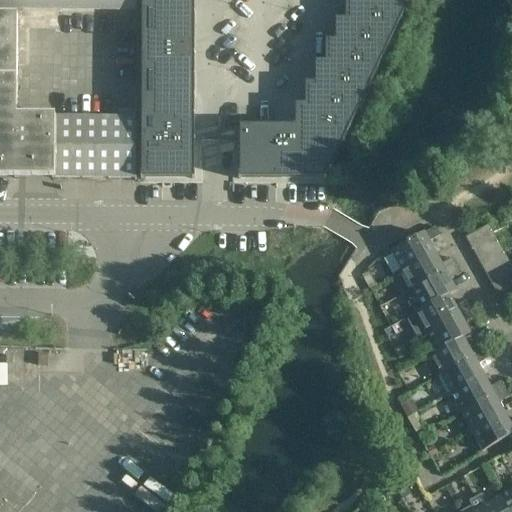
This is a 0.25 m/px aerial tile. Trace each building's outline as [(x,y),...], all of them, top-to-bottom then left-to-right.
[(0,0),(0,11),(137,12),(137,0),(0,0)] [(141,0),(141,12),(141,175),(140,175),(140,180),(143,180),(143,175),(191,175),(191,180),(194,180),(194,175),(193,0),(141,0)] [(326,179),(410,0),(344,0),(345,21),(334,21),(335,42),(325,42),(325,63),(315,63),(315,84),(305,84),(305,105),(295,105),(295,127),(239,127),(239,141),(239,175),(238,175),(238,181),(240,181),(241,181),(241,176),(323,176),(323,181),(326,181),(326,179)] [(0,179),(16,179),(16,120),(18,16),(0,16),(0,179)] [(56,121),(56,179),(136,179),(136,118),(56,118),(56,121)] [(34,120),(16,120),(16,179),(34,179),(56,179),(56,121),(34,120)] [(469,245),(472,251),(495,238),(493,234),(488,226),(465,239),(469,245)] [(391,252),(390,253),(400,271),(396,273),(397,276),(434,255),(428,244),(440,238),(434,228),(391,252)] [(475,257),(478,262),(501,249),(495,238),(472,251),(475,257)] [(481,268),(484,274),(508,261),(501,249),(478,262),(481,268)] [(404,274),(413,291),(456,267),(452,260),(440,266),(434,255),(397,276),(398,278),(404,274)] [(488,279),(491,285),(511,273),(511,268),(509,263),(508,261),(484,274),(488,279)] [(416,311),(417,313),(423,310),(424,311),(448,297),(455,293),(449,281),(460,275),(456,267),(413,291),(422,308),(416,311)] [(377,286),(368,270),(362,276),(370,290),(377,286)] [(494,291),(497,296),(511,287),(511,273),(491,285),(494,291)] [(500,302),(503,307),(511,302),(511,287),(497,296),(500,302)] [(418,338),(426,334),(470,310),(466,302),(455,308),(448,297),(424,311),(423,310),(417,313),(407,318),(418,338)] [(430,354),(431,356),(437,353),(437,354),(462,340),(470,336),(463,324),(474,318),(470,310),(426,334),(436,351),(430,354)] [(431,360),(440,377),(484,353),(480,346),(469,352),(462,340),(437,354),(437,353),(431,356),(424,359),(426,363),(431,360)] [(444,396),(445,398),(483,378),(477,366),(488,360),(484,353),(440,377),(449,394),(444,396)] [(452,398),(461,415),(505,391),(500,383),(489,389),(483,378),(445,398),(447,401),(452,398)] [(465,435),(466,437),(504,416),(497,404),(509,398),(505,391),(461,415),(470,432),(465,435)] [(400,407),(407,420),(416,415),(418,413),(411,401),(400,407)] [(416,415),(407,420),(413,431),(415,434),(416,434),(424,429),(416,415)] [(473,436),(482,453),(511,437),(511,426),(510,427),(504,416),(466,437),(467,439),(473,436)] [(418,437),(424,448),(435,442),(429,432),(429,431),(418,437)] [(433,447),(426,452),(431,459),(438,455),(436,453),(433,447)] [(404,486),(396,491),(401,501),(410,496),(404,486)] [(511,511),(511,492),(499,499),(506,511),(511,511)] [(480,503),(477,504),(481,511),(506,511),(499,499),(483,508),(480,503)]
